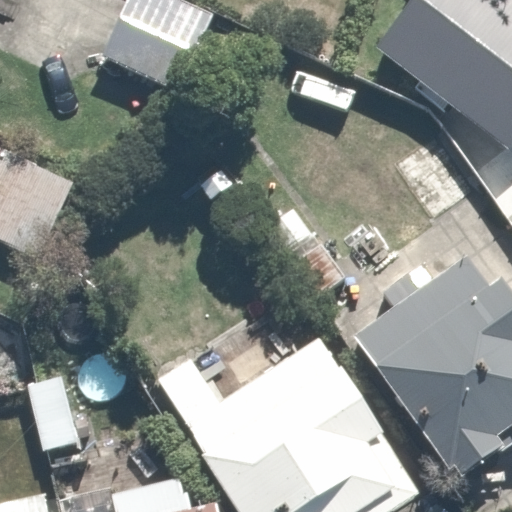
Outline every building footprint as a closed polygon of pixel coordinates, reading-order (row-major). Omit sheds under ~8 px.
[(184,0),(106,0),(81,65),(148,92),(184,0)] [(511,0),(383,0),(353,44),(496,143),(511,120),(511,0)] [(433,127),(375,163),(410,220),(469,183),(433,127)] [(76,185),(0,148),(0,245),(38,264),(76,185)] [(468,288),(447,258),(336,335),(430,471),(511,413),(511,328),(479,281),(468,288)] [(189,352),(143,380),(223,511),(375,511),(405,494),(309,337),(215,394),(189,352)] [(76,450),(63,378),(16,386),(29,458),(76,450)] [(99,511),(208,511),(207,502),(177,509),(170,476),(95,492),(99,511)]
